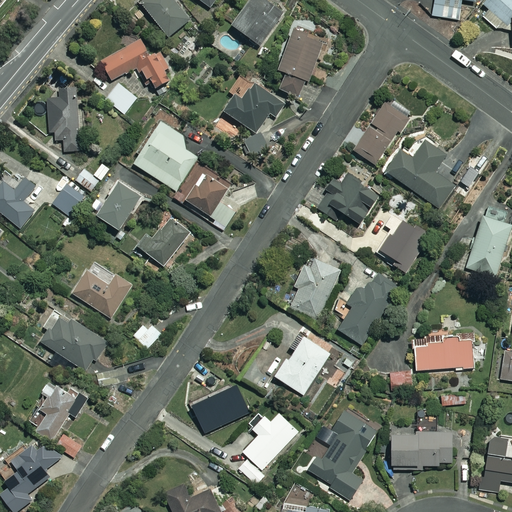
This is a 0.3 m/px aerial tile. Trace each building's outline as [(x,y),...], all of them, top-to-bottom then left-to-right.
[(189,21),(172,0),(145,0),(141,4),(168,38),(189,21)] [(198,0),(210,8),(215,0),(198,0)] [(284,12),(266,0),(250,0),(231,26),(259,46),(284,12)] [(434,0),(432,16),(457,20),(460,1),(475,3),(475,0),(434,0)] [(511,28),(511,19),(511,0),(487,0),(482,6),(488,12),(482,18),(494,30),(511,30),(511,28)] [(307,36),(293,30),(278,71),(285,74),(279,91),(299,98),(304,82),(308,84),(322,44),(306,38),(307,36)] [(150,56),(142,40),(101,63),(112,82),(139,66),(153,91),(176,78),(160,50),(150,56)] [(137,99),(119,84),(107,100),(125,115),(137,99)] [(283,105),(255,85),(243,102),(236,97),(225,113),(255,134),(269,113),(275,117),(283,105)] [(80,151),(77,87),(59,88),(59,99),(48,100),(50,133),(56,133),(56,141),(64,141),(65,152),(80,151)] [(410,117),(387,101),(353,151),(374,165),(398,130),(400,132),(410,117)] [(184,138),(161,123),(134,164),(176,191),(198,158),(187,151),(184,138)] [(268,149),(261,134),(244,143),(251,157),(268,149)] [(447,154),(425,140),(413,159),(401,152),(386,173),(441,209),(456,187),(435,173),(447,154)] [(489,162),(475,153),(457,180),(471,189),(489,162)] [(110,169),(103,164),(94,177),(84,170),(77,181),(93,193),(110,169)] [(227,189),(197,169),(178,196),(225,227),(234,212),(219,202),(227,189)] [(360,226),(380,196),(348,174),(341,185),(334,181),(316,208),(334,220),(339,212),(360,226)] [(35,187),(25,179),(15,192),(4,183),(0,188),(0,213),(20,229),(34,211),(23,202),(35,187)] [(142,198),(119,183),(96,217),(119,232),(142,198)] [(427,237),(392,215),(385,227),(390,231),(378,251),(394,260),(390,265),(405,274),(427,237)] [(511,227),(511,226),(482,217),(466,269),(496,278),(511,227)] [(189,233),(172,219),(155,241),(147,234),(137,247),(163,267),(189,233)] [(341,272),(315,259),(310,269),(304,266),(294,287),(299,290),(291,308),(318,321),(341,272)] [(110,284),(88,270),(73,294),(111,319),(132,285),(116,275),(110,284)] [(398,289),(376,275),(365,293),(357,288),(347,305),(352,308),(338,330),(362,346),(398,289)] [(71,325),(57,317),(41,343),(85,371),(93,358),(96,360),(107,343),(73,321),(71,325)] [(162,334),(148,321),(133,336),(148,350),(162,334)] [(290,348),(295,351),(289,361),(286,359),(275,377),(304,396),(330,355),(298,335),(290,348)] [(458,342),(458,338),(413,340),(415,371),(473,369),(472,342),(458,342)] [(511,353),(505,352),(501,380),(511,381),(511,353)] [(224,379),(210,369),(200,384),(213,394),(224,379)] [(411,389),(409,371),(390,373),(391,391),(411,389)] [(86,397),(48,382),(36,409),(46,413),(39,429),(59,437),(69,413),(78,417),(86,397)] [(468,407),(468,395),(439,395),(440,408),(468,407)] [(332,431),(321,425),(313,438),(329,447),(322,459),(317,456),(308,471),(332,485),(330,489),(350,500),(362,479),(351,472),(378,427),(345,408),(332,431)] [(416,412),(415,432),(436,432),(437,413),(416,412)] [(297,431),(278,415),(270,424),(264,418),(253,431),(258,435),(243,453),(249,458),(240,468),(253,480),(297,431)] [(436,432),(415,432),(391,432),(391,468),(423,469),(423,466),(439,466),(439,463),(453,463),(453,458),(470,459),(470,432),(436,432)] [(506,441),(489,439),(482,490),(498,492),(499,482),(511,483),(511,457),(504,456),(506,441)] [(53,464),(35,442),(11,462),(18,471),(4,482),(24,506),(37,495),(34,490),(50,476),(45,470),(53,464)] [(193,498),(186,484),(164,495),(172,511),(220,511),(210,490),(193,498)]
